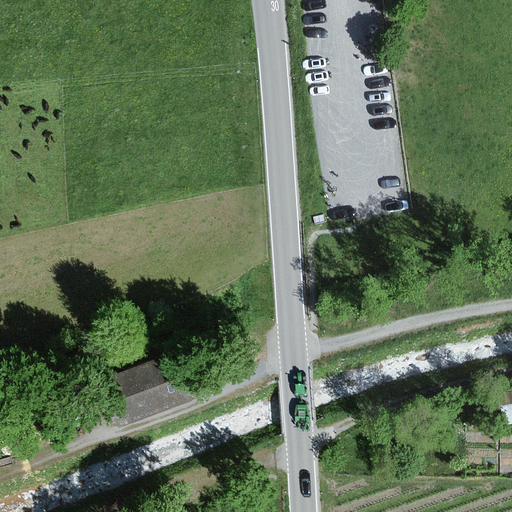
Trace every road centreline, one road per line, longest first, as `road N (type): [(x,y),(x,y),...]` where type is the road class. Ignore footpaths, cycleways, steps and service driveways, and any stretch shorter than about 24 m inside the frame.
road 1 (track): [(0,475),(198,402),(292,356),(511,302)]
road 2 (tertiary): [(302,511),(266,0)]
road 3 (track): [(511,370),(299,442)]
